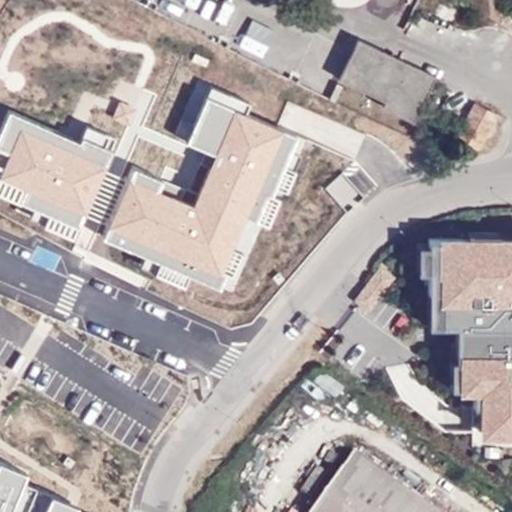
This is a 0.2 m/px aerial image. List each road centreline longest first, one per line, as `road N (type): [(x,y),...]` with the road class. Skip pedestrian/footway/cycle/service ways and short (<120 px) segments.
road 1 (residential): [(511,176),(443,187),(398,206),(365,232),(169,461),(154,511)]
road 2 (unknown): [(0,268),(185,347),(239,380)]
road 3 (unknown): [(309,298),(375,353),(410,408),(450,427)]
